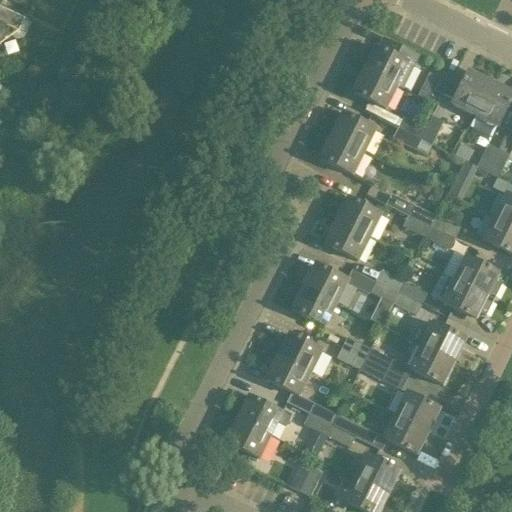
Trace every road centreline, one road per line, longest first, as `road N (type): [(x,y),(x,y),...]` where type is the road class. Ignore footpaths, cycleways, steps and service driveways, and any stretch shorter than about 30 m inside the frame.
road 1 (residential): [(363,0),(292,144),(290,238),(183,445),(180,466),(195,498)]
road 2 (residential): [(500,511),(442,479),(511,335)]
